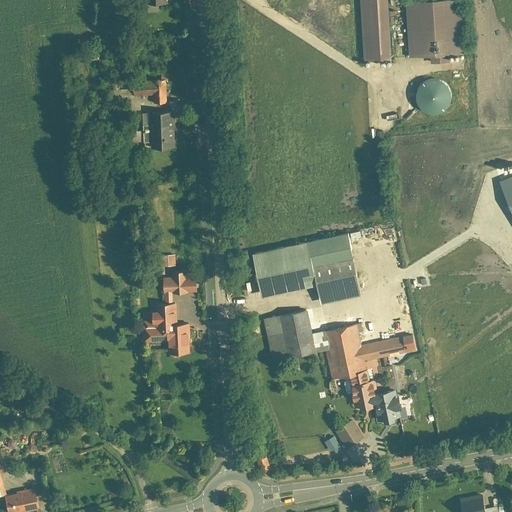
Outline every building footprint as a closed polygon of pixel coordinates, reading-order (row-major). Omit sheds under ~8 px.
[(165,10),(164,0),(161,0),(149,1),(149,11),(165,10)] [(386,0),(360,0),(364,56),(390,54),(386,0)] [(465,0),(427,0),(408,1),(411,54),(468,51),(465,0)] [(169,77),(138,79),(138,93),(159,92),(159,103),(170,102),(169,77)] [(453,79),(419,82),(421,112),(455,110),(453,79)] [(177,109),(154,111),(155,123),(157,140),(157,146),(180,145),(177,109)] [(157,140),(155,123),(145,124),(146,129),(146,139),(147,141),(157,140)] [(146,129),(132,130),(133,139),(146,139),(146,129)] [(511,171),(498,177),(511,209),(511,171)] [(354,234),(261,254),(269,294),(323,283),(327,301),(366,292),(354,234)] [(176,262),(171,262),(171,256),(163,255),(163,265),(176,265),(176,262)] [(202,289),(201,275),(191,276),(191,270),(176,271),(176,277),(168,278),(169,292),(176,291),(202,289)] [(176,291),(169,292),(169,302),(177,301),(176,291)] [(149,342),(174,340),(174,352),(196,351),(194,322),(182,323),(180,301),(177,301),(169,302),(159,303),(160,318),(148,319),(149,342)] [(312,309),(268,318),(277,359),(321,350),(316,324),(312,309)] [(330,321),(316,324),(321,350),(328,348),(336,347),(332,330),(330,321)] [(328,348),(335,378),(353,374),(371,369),(369,360),(366,345),(361,324),(332,330),(336,347),(328,348)] [(419,348),(416,334),(366,345),(369,360),(419,348)] [(357,392),(361,407),(366,406),(367,409),(379,406),(382,420),(391,417),(392,421),(404,419),(402,410),(409,408),(406,395),(402,396),(400,388),(383,391),(380,379),(376,380),(374,369),(371,369),(353,374),(355,380),(357,392)] [(355,380),(349,381),(351,393),(357,392),(355,380)] [(356,419),(340,429),(351,448),(368,438),(356,419)] [(269,457),(259,460),(263,472),(273,469),(269,457)] [(1,460),(0,460),(0,495),(10,492),(1,460)] [(54,467),(56,479),(70,477),(68,465),(54,467)] [(38,489),(9,495),(12,511),(20,511),(42,508),(38,489)] [(461,502),(462,511),(483,511),(482,498),(461,502)]
